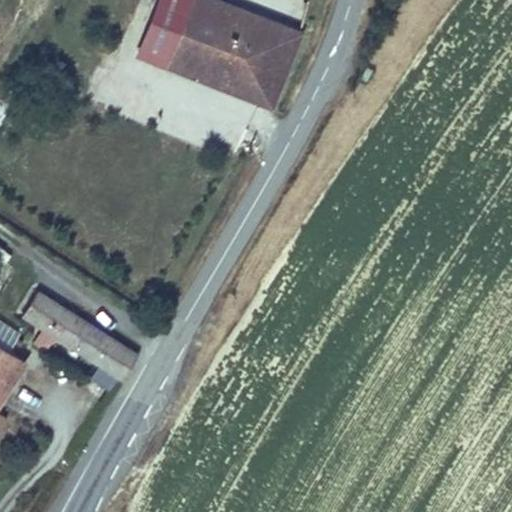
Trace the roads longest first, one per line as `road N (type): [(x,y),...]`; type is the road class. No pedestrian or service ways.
road 1 (tertiary): [(78,511),(296,125),(351,0)]
road 2 (unknown): [(7,511),(72,439),(81,408),(73,392),(44,375)]
